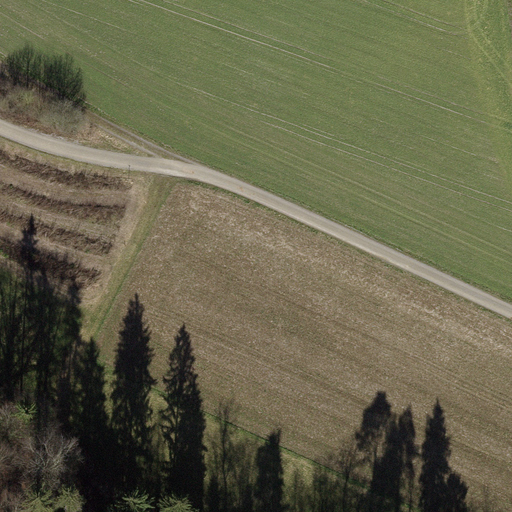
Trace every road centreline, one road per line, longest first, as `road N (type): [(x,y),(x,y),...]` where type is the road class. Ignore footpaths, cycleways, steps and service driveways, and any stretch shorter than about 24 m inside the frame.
road 1 (track): [(0,124),(80,158),(207,178),(511,312)]
road 2 (track): [(207,178),(0,73)]
